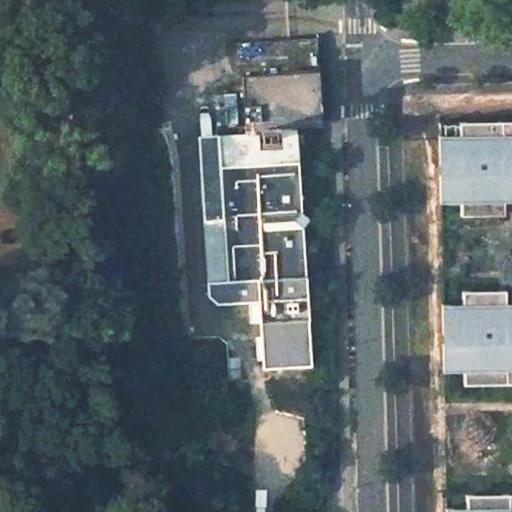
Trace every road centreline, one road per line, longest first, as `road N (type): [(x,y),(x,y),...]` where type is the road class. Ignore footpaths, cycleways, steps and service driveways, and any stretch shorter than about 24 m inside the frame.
road 1 (residential): [(360,72),(367,435)]
road 2 (residential): [(360,72),(409,60),(511,57)]
